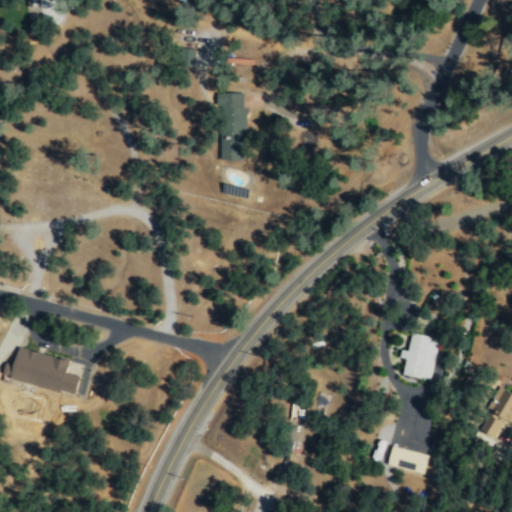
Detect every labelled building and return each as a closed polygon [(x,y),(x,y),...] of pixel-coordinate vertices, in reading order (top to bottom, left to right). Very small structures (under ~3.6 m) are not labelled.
[(244,92),(216,92),(216,101),(221,101),(220,159),(243,160),(244,92)] [(436,342),(428,341),(429,336),(410,332),(407,351),(400,349),(399,357),(404,359),(401,374),(429,380),(436,342)] [(78,375),(65,372),(68,359),(16,347),(12,364),(4,362),(1,377),(74,394),(78,375)] [(491,412),(511,423),(511,394),(500,388),(495,399),(498,400),(491,412)] [(493,438),(502,422),(488,414),(479,430),(493,438)] [(386,464),(422,474),(428,455),(391,445),(386,464)]
